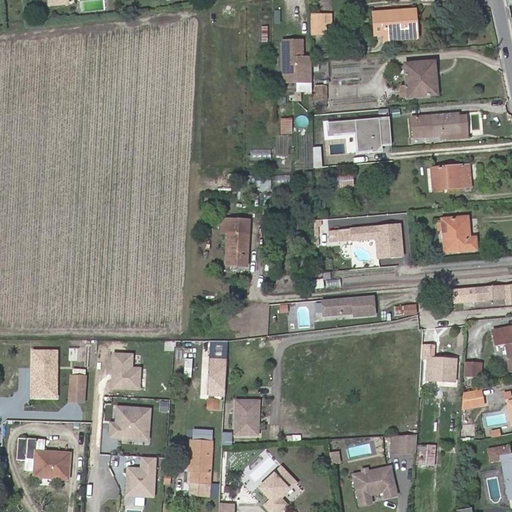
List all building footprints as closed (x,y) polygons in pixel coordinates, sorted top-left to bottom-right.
[(281,22),(280,9),(272,10),(274,23),(281,22)] [(375,36),(384,35),(417,33),(415,9),(373,13),(375,36)] [(311,36),(327,36),(327,24),(327,14),(311,14),(311,36)] [(417,39),(417,33),(384,35),(384,42),(417,39)] [(302,80),(312,80),(312,57),(303,57),(302,41),(284,41),(285,83),(302,82),(302,80)] [(435,61),(404,63),(407,86),(401,87),(402,98),(434,95),(432,72),(436,72),(435,61)] [(326,92),(326,78),(317,78),(317,86),(312,86),(312,92),(326,92)] [(410,117),(412,137),(441,134),(461,133),(459,116),(459,113),(410,117)] [(461,133),(441,134),(441,140),(469,137),(467,115),(459,116),(461,133)] [(280,133),(293,133),(293,118),(281,117),(280,133)] [(340,145),(339,120),(327,121),(328,136),(323,136),(324,146),(340,145)] [(313,147),(296,146),(295,159),(313,160),(313,147)] [(469,165),(432,168),(433,189),(463,186),(463,180),(470,179),(469,165)] [(330,176),(330,177),(321,178),(322,185),(330,184),(331,188),(354,187),(353,174),(330,176)] [(256,175),(255,190),(270,192),(271,176),(256,175)] [(275,187),(290,187),(290,175),(275,175),(275,187)] [(442,230),(445,252),(476,250),(475,237),(470,237),(468,216),(442,219),(442,223),(437,224),(438,230),(442,230)] [(247,265),(249,220),(222,220),(222,233),(228,233),(227,265),(247,265)] [(390,257),(390,253),(402,252),(399,225),(368,228),(369,239),(376,238),(377,258),(390,257)] [(357,240),(369,239),(368,228),(356,229),(357,240)] [(350,240),(349,230),(330,232),(331,241),(350,240)] [(331,286),(352,286),(353,271),(331,271),(331,286)] [(312,289),(324,288),(323,278),(311,279),(312,289)] [(511,303),(511,285),(474,289),(475,301),(506,298),(507,304),(511,303)] [(373,296),(323,300),(324,315),(355,313),(355,316),(375,315),(373,296)] [(279,303),(279,313),(288,313),(288,304),(279,303)] [(406,306),(406,307),(395,308),(395,315),(417,313),(416,305),(406,306)] [(308,328),(310,307),(299,306),(297,327),(308,328)] [(511,371),(511,327),(494,331),(498,347),(506,346),(510,371),(511,371)] [(88,362),(88,349),(77,349),(77,361),(88,362)] [(30,355),(30,351),(14,350),(14,362),(26,362),(26,354),(30,355)] [(454,383),(455,361),(428,359),(427,381),(454,383)] [(480,377),(481,361),(465,360),(464,376),(480,377)] [(84,403),(85,377),(70,377),(69,402),(84,403)] [(481,405),(479,390),(462,393),(461,409),(481,405)] [(222,410),(222,398),(207,398),(207,409),(222,410)] [(257,435),(258,402),(235,401),(235,435),(257,435)] [(233,433),(222,432),(221,445),(232,446),(233,433)] [(397,436),(396,453),(416,452),(416,446),(417,435),(397,436)] [(47,452),(47,441),(20,440),(19,460),(29,460),(29,458),(35,458),(34,477),(68,479),(70,453),(47,452)] [(211,483),(212,442),(191,441),(190,472),(191,472),(191,483),(211,483)] [(501,461),(508,499),(511,498),(511,463),(509,445),(487,449),(490,463),(501,461)] [(415,465),(422,465),(434,465),(434,447),(416,446),(416,452),(415,465)] [(331,464),(341,463),(340,450),(329,452),(331,464)] [(241,471),(253,487),(279,468),(267,452),(241,471)] [(422,468),(422,465),(415,465),(414,477),(418,477),(418,485),(433,485),(433,478),(428,478),(428,468),(422,468)] [(279,498),(295,483),(281,467),(259,488),(270,500),(264,505),(270,511),(277,511),(285,505),(279,498)] [(395,489),(390,467),(367,472),(362,473),(353,475),(360,506),(371,503),(369,492),(372,492),(372,494),(383,492),(395,489)] [(395,489),(383,492),(385,498),(396,495),(395,489)] [(219,503),(218,511),(234,511),(235,504),(219,503)]
